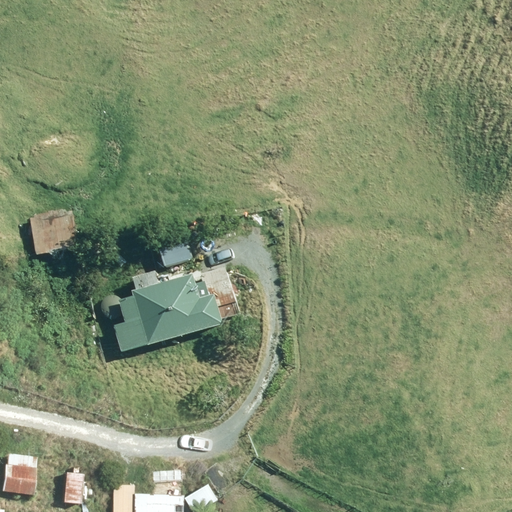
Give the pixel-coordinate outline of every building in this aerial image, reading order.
[(35,257),(46,255),(47,263),(67,259),(66,251),(76,249),(69,215),(28,223),(35,257)] [(131,292),(112,298),(119,322),(109,325),(119,358),(243,317),(227,268),(193,280),(191,275),(162,284),(158,272),(128,282),(131,292)] [(0,452),(0,491),(29,497),(36,458),(0,452)] [(176,511),(179,463),(155,461),(154,477),(147,477),(146,485),(129,484),(130,465),(109,464),(106,511),(176,511)] [(80,476),(57,474),(55,503),(77,505),(80,476)]
